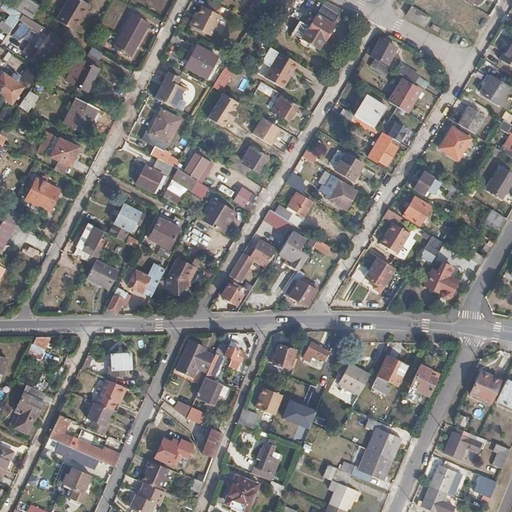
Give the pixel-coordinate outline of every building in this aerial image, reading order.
[(22,14),(31,20),(39,6),(29,0),(16,0),(12,8),(14,9),(22,14)] [(80,13),(87,2),(82,0),(67,0),(56,19),(74,30),(83,15),(80,13)] [(221,7),(207,0),(204,8),(201,7),(197,14),(195,19),(192,18),(188,26),(209,36),(220,16),(217,15),(221,7)] [(342,9),(325,0),(323,0),(299,43),(307,47),(309,43),(317,48),(323,39),(324,40),(342,9)] [(0,8),(10,15),(4,23),(12,28),(19,18),(22,14),(14,9),(12,8),(3,1),(0,5),(0,8)] [(427,24),(431,16),(413,5),(408,13),(427,24)] [(130,57),(149,23),(131,13),(112,47),(130,57)] [(43,27),(33,21),(31,20),(22,14),(19,18),(23,21),(12,36),(20,38),(25,36),(28,33),(32,27),(39,32),(43,27)] [(2,21),(0,24),(0,29),(8,34),(12,28),(4,23),(2,21)] [(54,55),(62,44),(49,36),(45,41),(40,38),(26,57),(41,67),(51,54),(54,55)] [(385,63),(393,48),(379,39),(369,54),(385,63)] [(511,66),(511,39),(499,59),(511,66)] [(277,50),(269,46),(261,61),(269,65),(262,77),(283,88),(297,62),(288,53),(277,50)] [(211,67),(216,57),(195,47),(185,67),(212,81),(217,71),(211,67)] [(96,69),(100,62),(87,54),(82,62),(75,58),(64,80),(86,91),(97,69),(96,69)] [(389,68),(374,58),(369,67),(384,75),(389,68)] [(233,68),(225,63),(212,86),(221,92),(229,78),(228,78),(233,68)] [(396,72),(413,83),(417,76),(400,65),(396,72)] [(0,95),(10,102),(21,87),(2,73),(0,76),(0,95)] [(167,73),(154,99),(173,108),(183,89),(175,85),(179,79),(167,73)] [(509,87),(487,73),(481,84),(484,86),(480,92),(499,103),(509,87)] [(330,82),(319,75),(314,83),(325,90),(330,82)] [(401,79),(387,101),(397,107),(405,112),(419,90),(401,79)] [(28,92),(20,102),(25,106),(33,96),(28,92)] [(229,94),(221,92),(207,115),(224,127),(228,120),(232,123),(237,112),(235,109),(239,101),(229,94)] [(354,115),(371,125),(373,127),(385,107),(366,96),(354,115)] [(288,121),(297,107),(281,97),(271,111),(288,121)] [(86,130),(97,109),(75,98),(64,120),(86,130)] [(469,106),(458,124),(473,133),(484,116),(469,106)] [(354,115),(344,109),(340,116),(350,122),(351,121),(367,131),(371,125),(354,115)] [(154,147),(150,154),(151,155),(159,159),(165,162),(170,153),(155,145),(159,138),(167,142),(179,119),(160,110),(149,133),(144,131),(140,139),(154,147)] [(270,146),(281,129),(262,117),(259,122),(263,125),(255,137),(270,146)] [(381,132),(385,125),(381,122),(377,129),(381,132)] [(392,129),(385,125),(381,132),(382,132),(391,138),(398,142),(399,143),(407,130),(396,123),(392,129)] [(455,159),(468,138),(450,127),(437,147),(455,159)] [(397,147),(396,147),(388,143),(391,138),(382,132),(367,156),(375,162),(377,160),(386,165),(397,147)] [(511,133),(507,139),(510,141),(503,151),(511,156),(511,133)] [(42,154),(68,167),(78,147),(52,135),(42,154)] [(396,147),(398,142),(391,138),(388,143),(396,147)] [(257,172),(267,155),(261,151),(251,146),(236,171),(247,178),(253,169),(257,172)] [(306,149),(302,156),(313,163),(318,156),(306,149)] [(180,170),(193,178),(205,159),(192,150),(180,170)] [(352,181),(362,164),(344,153),(334,169),(352,181)] [(165,162),(159,159),(153,170),(144,166),(135,184),(152,192),(161,174),(165,176),(171,165),(165,162)] [(501,197),(511,179),(511,174),(500,167),(487,189),(501,197)] [(203,191),(206,185),(193,178),(180,170),(177,168),(172,178),(182,183),(191,189),(193,185),(203,191)] [(459,189),(425,169),(413,189),(422,194),(425,190),(432,194),(439,183),(456,193),(459,189)] [(333,175),(327,171),(320,182),(326,185),(333,175)] [(290,175),(285,182),(297,190),(299,191),(303,183),(290,175)] [(333,175),(326,185),(326,187),(330,189),(325,197),(328,198),(328,200),(345,210),(357,190),(333,175)] [(48,211),(59,190),(39,181),(41,177),(37,176),(25,200),(48,211)] [(251,212),(256,204),(253,203),(257,197),(222,176),(213,190),(251,212)] [(175,194),(182,183),(172,178),(166,189),(175,194)] [(166,189),(162,196),(171,201),(175,194),(166,189)] [(299,191),(297,190),(287,206),(303,216),(313,200),(299,191)] [(419,225),(430,206),(414,196),(402,215),(419,225)] [(199,218),(222,232),(228,222),(226,221),(233,209),(212,197),(199,218)] [(123,203),(107,234),(124,242),(140,212),(123,203)] [(278,204),(273,212),(287,220),(292,213),(278,204)] [(315,207),(306,221),(320,229),(329,215),(315,207)] [(226,221),(228,222),(235,211),(233,209),(226,221)] [(269,209),(265,215),(288,230),(292,223),(287,220),(273,212),(269,209)] [(388,209),(383,217),(391,222),(378,243),(396,253),(409,232),(396,225),(401,216),(388,209)] [(494,231),(503,216),(492,209),(483,224),(494,231)] [(17,225),(18,226),(23,218),(7,210),(3,218),(17,225)] [(168,247),(183,218),(174,214),(173,217),(168,215),(166,219),(159,215),(148,236),(168,247)] [(0,248),(3,250),(17,225),(3,218),(0,223),(0,248)] [(75,256),(87,262),(88,260),(102,231),(92,226),(75,256)] [(280,253),(301,266),(307,255),(300,251),(307,240),(293,232),(280,253)] [(135,248),(139,242),(130,238),(127,244),(135,248)] [(243,251),(229,274),(235,278),(243,267),(247,269),(254,258),(266,265),(276,249),(259,238),(249,255),(243,251)] [(331,248),(317,239),(313,247),(326,255),(331,248)] [(135,248),(129,262),(134,264),(140,251),(135,248)] [(477,263),(480,265),(485,258),(472,250),(467,257),(477,263)] [(159,280),(151,294),(185,293),(186,278),(192,266),(177,258),(165,280),(159,280)] [(370,269),(359,262),(351,275),(361,282),(365,277),(375,283),(374,286),(381,290),(394,269),(376,258),(370,269)] [(107,289),(117,270),(94,260),(86,278),(107,289)] [(450,295),(457,280),(448,276),(452,267),(442,262),(437,271),(432,269),(425,285),(441,292),(441,298),(445,300),(450,295)] [(472,272),(475,274),(480,265),(477,263),(472,272)] [(192,266),(186,278),(191,281),(197,269),(192,266)] [(243,267),(235,278),(240,281),(247,269),(243,267)] [(138,289),(151,296),(151,294),(159,280),(159,278),(148,273),(147,275),(135,269),(127,285),(137,290),(138,289)] [(283,270),(274,285),(283,290),(292,275),(283,270)] [(298,270),(284,292),(306,306),(316,290),(300,281),(303,277),(304,274),(298,270)] [(361,282),(351,275),(350,278),(360,284),(361,282)] [(300,281),(316,290),(318,287),(303,277),(300,281)] [(233,288),(235,285),(230,282),(222,296),(236,304),(243,294),(233,288)] [(116,287),(106,306),(116,311),(120,304),(124,305),(130,294),(116,287)] [(44,351),(51,337),(36,337),(32,345),(44,351)] [(310,344),(304,341),(299,354),(305,356),(310,344)] [(240,346),(231,342),(225,356),(233,358),(229,366),(232,367),(233,364),(235,365),(237,360),(241,362),(244,353),(238,351),(240,346)] [(210,366),(214,357),(204,352),(206,349),(190,343),(177,371),(193,378),(197,369),(205,372),(208,365),(210,366)] [(227,346),(220,343),(214,357),(210,366),(205,377),(213,380),(223,358),(222,358),(227,346)] [(311,343),(310,344),(305,356),(303,359),(310,362),(313,356),(324,361),(329,352),(311,343)] [(291,367),(294,368),(297,359),(294,359),(296,352),(279,346),(275,355),(273,354),(270,362),(291,369),(291,367)] [(118,370),(118,373),(124,373),(124,370),(131,370),(130,355),(111,355),(112,370),(118,370)] [(397,385),(407,366),(388,357),(373,387),(387,394),(390,389),(385,386),(388,381),(397,385)] [(363,395),(373,375),(352,364),(341,384),(363,395)] [(432,371),(421,367),(411,388),(428,396),(437,379),(430,375),(432,371)] [(481,373),(470,395),(490,405),(501,383),(481,373)] [(236,391),(241,380),(231,375),(226,386),(236,391)] [(221,386),(204,378),(195,399),(212,407),(216,396),(217,396),(221,386)] [(122,397),(125,388),(105,379),(94,402),(111,410),(115,399),(117,395),(122,397)] [(511,383),(507,381),(497,401),(511,406),(511,383)] [(40,401),(43,393),(28,386),(18,406),(23,409),(20,415),(21,415),(14,427),(26,433),(32,420),(29,418),(32,413),(37,415),(42,402),(40,401)] [(233,391),(221,386),(217,396),(229,401),(233,391)] [(275,418),(282,397),(262,390),(255,409),(275,418)] [(316,411),(290,400),(282,418),(309,429),(316,411)] [(109,418),(113,411),(111,410),(94,402),(84,426),(100,434),(103,427),(105,427),(109,418)] [(176,404),(173,413),(186,419),(190,410),(176,404)] [(186,419),(200,425),(206,414),(191,407),(190,410),(186,419)] [(258,416),(243,410),(238,424),(253,430),(258,416)] [(469,418),(460,414),(456,423),(465,427),(469,418)] [(69,419),(59,415),(48,438),(58,443),(69,419)] [(100,434),(105,436),(112,419),(109,418),(105,427),(103,427),(100,434)] [(376,452),(393,459),(401,440),(389,434),(392,428),(377,422),(374,428),(385,433),(376,452)] [(480,453),(481,449),(485,438),(480,436),(458,428),(455,433),(453,432),(444,453),(461,459),(466,448),(480,453)] [(204,455),(213,458),(223,434),(211,429),(202,454),(204,455)] [(258,468),(272,474),(278,459),(271,457),(277,442),(269,439),(265,449),(261,448),(257,458),(260,459),(258,468)] [(175,445),(167,441),(159,459),(176,466),(180,455),(179,454),(183,445),(176,442),(175,445)] [(101,453),(77,442),(73,450),(98,461),(114,468),(119,456),(103,448),(101,453)] [(94,470),(98,461),(73,450),(58,443),(54,452),(94,470)] [(503,468),(511,448),(499,443),(496,451),(500,452),(495,465),(503,468)] [(13,452),(0,446),(0,475),(2,477),(13,452)] [(386,475),(393,459),(376,452),(367,474),(359,471),(360,469),(355,466),(351,474),(370,482),(372,476),(384,480),(386,475)] [(208,474),(213,458),(204,455),(202,460),(205,462),(201,471),(208,474)] [(160,490),(170,469),(150,461),(142,482),(147,484),(160,490)] [(439,465),(431,486),(448,493),(457,472),(439,465)] [(351,474),(332,467),(327,479),(331,481),(328,489),(335,492),(330,504),(347,511),(351,499),(355,491),(346,487),(351,474)] [(83,493),(90,476),(73,468),(70,475),(67,474),(62,483),(75,488),(68,501),(80,506),(86,494),(83,493)] [(491,497),(497,481),(481,474),(474,489),(491,497)] [(250,510),(259,485),(236,477),(227,501),(250,510)] [(270,483),(269,490),(282,492),(282,484),(270,483)] [(159,504),(163,491),(160,490),(147,484),(141,496),(136,494),(130,508),(140,511),(157,511),(160,505),(159,504)] [(448,493),(431,486),(423,503),(421,507),(432,511),(453,511),(455,507),(444,502),(448,493)] [(355,491),(351,499),(357,500),(360,493),(355,491)]
